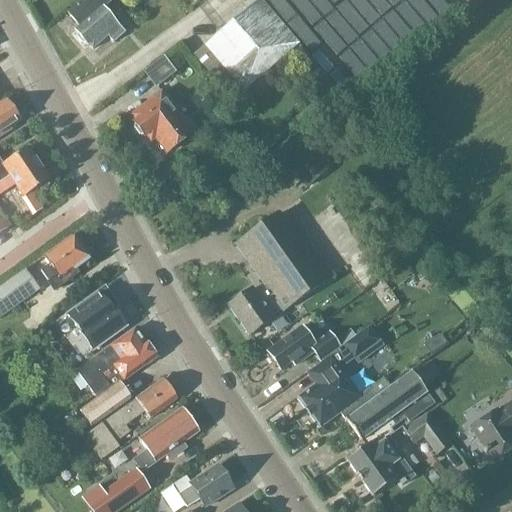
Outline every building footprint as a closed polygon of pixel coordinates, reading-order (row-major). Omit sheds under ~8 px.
[(103,10),(114,0),(81,0),(66,13),(79,28),(73,33),(87,48),(89,47),(93,51),(108,38),(113,44),(125,34),(103,10)] [(259,0),(258,0),(193,57),(232,102),(287,55),(298,45),(259,0)] [(154,90),(173,75),(161,60),(142,74),(154,90)] [(166,157),(193,136),(159,94),(128,119),(133,125),(132,126),(144,141),(145,140),(150,145),(154,142),(166,157)] [(0,139),(12,131),(11,130),(21,123),(7,101),(0,105),(0,139)] [(305,191),(332,168),(301,132),(274,154),(305,191)] [(0,161),(0,183),(8,178),(22,199),(50,180),(29,147),(2,165),(0,161)] [(23,199),(22,200),(33,216),(41,210),(30,194),(23,199)] [(281,313),(333,277),(297,225),(291,229),(279,214),(234,244),(263,286),(255,292),(252,288),(226,306),(249,338),(274,319),(273,318),(280,313),(281,313)] [(79,276),(75,270),(88,261),(70,238),(44,258),(49,266),(39,273),(47,283),(53,293),(79,276)] [(26,271),(0,289),(0,318),(39,290),(26,271)] [(112,307),(116,304),(104,288),(66,315),(92,351),(102,344),(126,327),(112,307)] [(291,366),(294,370),(313,356),(319,365),(341,349),(328,332),(322,337),(314,325),(305,331),(302,326),(265,351),(281,373),(291,366)] [(382,345),(369,328),(340,348),(341,349),(319,365),(320,366),(316,369),(324,380),(299,398),(321,429),(340,416),(344,421),(363,408),(375,399),(368,390),(361,395),(350,380),(348,381),(340,369),(353,360),(356,364),(382,345)] [(136,329),(82,369),(75,374),(93,400),(79,410),(90,426),(130,398),(119,383),(121,380),(123,382),(147,365),(158,358),(147,346),(142,340),(144,339),(136,329)] [(441,335),(424,347),(431,357),(448,345),(441,335)] [(74,358),(70,360),(75,367),(78,364),(74,358)] [(378,447),(389,438),(394,435),(391,431),(405,420),(408,424),(434,405),(427,395),(411,373),(390,388),(375,399),(344,421),(361,444),(366,441),(369,445),(374,442),(378,447)] [(375,399),(390,388),(383,379),(368,390),(375,399)] [(119,448),(116,444),(130,433),(126,426),(145,413),(149,419),(177,400),(162,380),(140,395),(83,437),(100,462),(119,448)] [(511,404),(498,413),(497,412),(471,429),(493,462),(511,449),(511,404)] [(141,473),(165,456),(169,461),(185,450),(181,444),(197,433),(181,410),(166,422),(139,441),(146,451),(132,461),(141,473)] [(73,412),(64,419),(68,424),(77,417),(73,412)] [(421,441),(434,458),(449,447),(425,415),(401,433),(412,448),(421,441)] [(397,449),(389,438),(378,447),(374,442),(369,445),(344,464),(370,499),(410,471),(395,450),(397,449)] [(78,444),(69,450),(74,458),(83,452),(78,444)] [(219,466),(188,486),(183,480),(158,496),(168,511),(182,511),(198,502),(203,510),(233,490),(219,466)] [(120,511),(150,491),(136,470),(86,505),(90,511),(120,511)]
